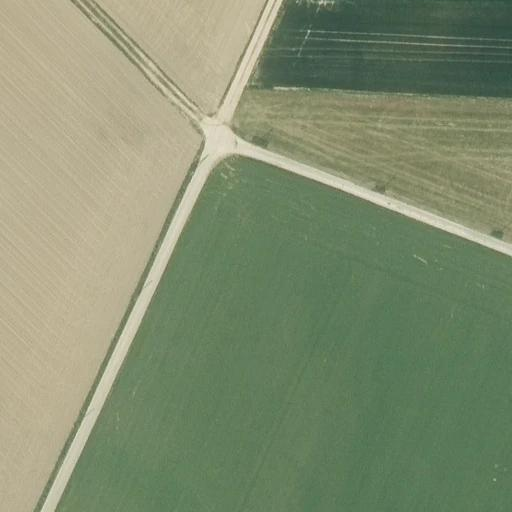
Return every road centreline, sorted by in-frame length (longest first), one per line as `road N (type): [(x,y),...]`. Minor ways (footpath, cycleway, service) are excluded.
road 1 (track): [(43,511),(213,137)]
road 2 (track): [(213,137),(511,252)]
road 3 (track): [(76,0),(213,137)]
road 4 (track): [(213,137),(276,0)]
